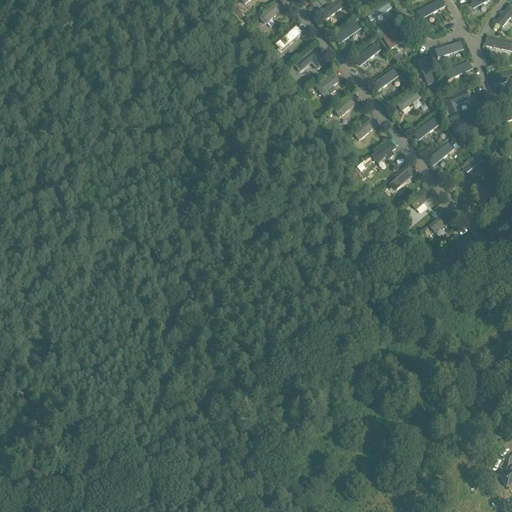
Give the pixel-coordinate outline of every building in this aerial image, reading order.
[(324,11),(321,13),(327,20),(333,16),(340,11),(346,6),(341,0),(338,0),(334,4),(328,8),(324,11)] [(422,10),(416,13),(420,21),(422,20),(427,18),(431,16),(439,11),(440,11),(445,8),(440,0),(439,0),(434,3),(428,6),(422,10)] [(473,0),(469,2),(473,9),(474,11),(475,10),(479,8),(484,5),(485,5),(491,1),(493,0),(473,0)] [(373,11),(366,15),(370,20),(371,22),(377,18),(384,14),(390,9),(386,2),(379,7),(373,11)] [(249,7),(253,12),(258,8),(254,3),(249,7)] [(264,14),(259,19),(260,21),(265,26),(269,22),(273,19),(277,15),(282,11),(276,4),(270,9),(264,14)] [(502,17),(497,23),(503,28),(508,22),(511,17),(511,16),(511,7),(510,6),(506,11),(502,17)] [(338,35),(333,38),(338,46),(342,43),(348,39),(355,34),(359,32),(360,30),(359,29),(356,24),(355,23),(349,27),(344,31),(339,34),(338,35)] [(280,41),(275,46),(276,47),(281,53),(286,48),(292,44),(297,39),(302,35),(296,28),(291,32),(286,37),(280,41)] [(388,35),(383,38),(387,44),(391,50),(396,47),(401,44),(406,40),(402,34),(399,30),(398,29),(393,32),(388,35)] [(354,47),(360,43),(356,38),(351,42),(354,47)] [(488,38),(486,47),(490,48),(492,49),(498,50),(504,51),(510,53),(511,53),(511,51),(511,46),(511,43),(507,42),(500,41),(494,39),(488,38)] [(441,49),(435,51),(437,58),(438,60),(444,58),(450,56),(456,54),(461,52),(462,52),(462,50),(461,49),(459,43),(453,45),(447,47),(441,49)] [(359,57),(354,61),(360,68),(361,68),(365,64),(370,60),(375,56),(376,55),(380,52),(374,44),(369,49),(364,53),(359,57)] [(298,62),(294,66),(295,67),(300,74),(306,69),(312,64),(317,71),(323,66),(324,66),(320,61),(316,55),(312,50),(308,54),(303,58),(298,62)] [(426,58),(417,62),(419,67),(422,74),(425,80),(428,87),(430,86),(434,84),(436,83),(433,77),(431,71),(428,65),(426,58)] [(450,71),(444,73),(447,80),(448,82),(455,79),(459,77),(462,76),(470,73),(471,72),(470,70),(467,63),(461,66),(456,68),(450,71)] [(377,82),(371,86),(377,93),(381,90),(382,90),(387,86),(393,82),(399,78),(397,76),(393,70),(388,74),(382,78),(377,82)] [(497,75),(491,76),(492,84),(493,86),(499,85),(506,84),(511,82),(511,71),(510,72),(503,73),(497,75)] [(320,84),(315,88),(319,92),(322,97),(325,101),(330,97),(327,92),(328,91),(331,95),(335,92),(333,88),(339,83),(340,82),(334,74),(330,77),(325,81),(320,84)] [(505,98),(511,95),(511,84),(503,87),(505,98)] [(448,97),(442,99),(444,105),(447,110),(443,111),(446,117),(451,115),(456,113),(458,112),(461,111),(458,104),(463,102),(469,100),(466,95),(465,92),(464,90),(459,92),(453,94),(448,97)] [(403,101),(397,105),(400,110),(402,113),(403,112),(404,114),(404,115),(411,110),(410,109),(414,107),(416,110),(420,107),(421,106),(418,102),(421,99),(416,92),(410,96),(403,101)] [(339,107),(333,112),(338,119),(345,114),(351,109),(357,104),(352,97),(346,102),(339,107)] [(511,105),(509,106),(502,107),(503,115),(505,123),(511,121),(511,114),(511,113),(511,105)] [(456,121),(450,124),(453,131),(456,137),(465,134),(466,133),(467,137),(474,134),(473,130),(475,129),(472,123),(469,116),(463,118),(456,121)] [(418,131),(413,135),(413,136),(418,142),(418,143),(419,142),(425,138),(430,134),(436,130),(440,127),(434,119),(429,123),(423,127),(418,131)] [(359,130),(354,135),(355,137),(359,142),(365,137),(371,132),(377,127),(371,121),(365,125),(359,130)] [(511,142),(507,145),(502,148),(506,156),(511,153),(511,152),(511,142)] [(378,152),(372,157),(373,159),(378,165),(386,158),(388,160),(393,156),(391,153),(395,150),(390,143),(384,148),(378,152)] [(427,161),(426,161),(432,168),(433,167),(437,164),(443,159),(448,155),(453,151),(448,144),(442,148),(437,152),(432,157),(427,161)] [(467,165),(462,170),(467,176),(469,174),(473,177),(474,177),(477,174),(482,170),(486,166),(482,161),(479,158),(478,156),(472,161),(467,165)] [(393,182),(388,186),(389,186),(394,192),(399,189),(404,184),(410,179),(415,175),(415,174),(409,168),(404,173),(398,177),(393,182)] [(479,196),(474,200),(480,207),(481,206),(485,203),(490,198),(495,194),(499,190),(494,184),(489,188),(484,192),(479,196)] [(415,200),(410,205),(415,211),(421,206),(427,201),(433,196),(428,190),(426,191),(421,196),(415,200)] [(494,222),(489,226),(495,233),(497,231),(499,232),(501,236),(502,236),(506,233),(510,229),(509,228),(506,224),(511,220),(511,219),(511,210),(510,209),(505,213),(500,217),(494,222)] [(432,226),(429,228),(435,235),(442,229),(443,231),(447,227),(446,225),(452,219),(447,213),(442,217),(437,222),(432,226)] [(451,249),(446,253),(448,255),(452,260),(457,256),(462,253),(464,251),(463,251),(467,247),(472,244),(466,237),(461,241),(456,245),(451,249)] [(511,461),(511,467),(500,475),(507,487),(508,487),(509,490),(511,490),(511,458),(510,459),(511,461)] [(95,460),(96,468),(104,467),(104,459),(95,460)]
